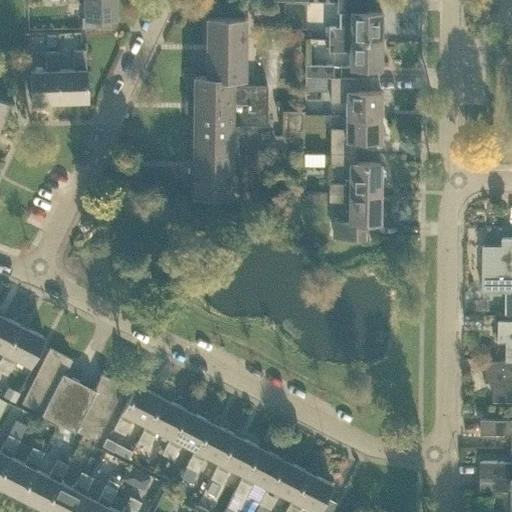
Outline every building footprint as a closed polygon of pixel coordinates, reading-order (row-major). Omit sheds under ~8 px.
[(45,0),(45,3),(64,2),(83,2),(84,18),(115,17),(114,0),(45,0)] [(381,40),(382,12),(366,12),(366,0),(336,0),(336,11),(338,11),(338,27),(328,27),(328,39),(381,40)] [(283,27),(306,27),(306,2),(283,2),(283,27)] [(97,17),(84,18),(81,18),(81,27),(81,28),(98,27),(97,17)] [(205,77),(194,76),(192,195),(230,195),(230,125),(266,126),(267,85),(244,85),(244,19),(206,18),(205,77)] [(54,36),(43,37),(44,49),(55,49),(54,36)] [(381,67),(381,40),(328,39),(328,50),(349,51),(349,67),(381,67)] [(72,51),(72,69),(58,70),(57,70),(58,101),(86,100),(84,50),(72,51)] [(44,51),(45,70),(30,71),(31,102),(58,101),(57,70),(58,70),(57,51),(44,51)] [(305,76),(330,76),(333,76),(333,65),(305,64),(305,76)] [(345,101),(345,115),(380,115),(381,91),(355,90),(356,77),(333,76),(330,76),(330,101),(345,101)] [(313,91),(325,91),(326,79),(314,78),(313,91)] [(0,99),(0,121),(8,103),(0,99)] [(281,136),(304,137),(304,111),(282,110),(281,136)] [(380,140),(380,115),(345,115),(345,128),(329,128),(329,154),(354,153),(355,140),(380,140)] [(328,184),(328,193),(380,193),(380,163),(354,163),(354,153),(329,154),(329,164),(349,164),(348,180),(344,180),(344,185),(328,184)] [(300,207),(318,208),(319,193),(301,193),(300,207)] [(379,222),(380,193),(328,193),(328,202),(344,202),(344,206),(348,206),(348,222),(333,222),(333,235),(363,236),(363,222),(379,222)] [(482,275),(482,293),(498,293),(506,293),(505,315),(511,315),(511,238),(503,238),(503,245),(483,245),(482,275)] [(0,350),(2,352),(4,352),(18,324),(0,314),(0,350)] [(511,319),(498,320),(498,342),(506,342),(506,360),(511,359),(511,319)] [(29,365),(43,336),(18,324),(4,352),(2,352),(0,356),(0,370),(6,374),(14,357),(29,365)] [(49,348),(20,403),(41,413),(40,414),(94,442),(123,385),(100,374),(93,388),(64,373),(71,359),(49,348)] [(494,382),(494,402),(511,401),(511,359),(506,360),(486,360),(486,381),(494,382)] [(135,383),(112,428),(124,434),(132,417),(145,424),(146,424),(160,396),(135,383)] [(13,401),(18,392),(7,386),(2,396),(13,401)] [(170,437),(184,409),(160,396),(146,424),(145,424),(136,440),(137,441),(145,445),(147,446),(156,429),(169,436),(170,437)] [(209,421),(184,409),(170,437),(169,436),(160,453),(172,459),(180,442),(193,449),(194,449),(209,421)] [(511,418),(480,419),(480,434),(511,434),(511,448),(511,447),(511,418)] [(15,420),(7,434),(18,440),(26,425),(15,420)] [(233,433),(209,421),(194,449),(193,449),(185,465),(196,471),(204,454),(218,461),(219,461),(233,433)] [(257,446),(233,433),(219,461),(218,461),(210,478),(220,483),(229,467),(242,473),(243,474),(257,446)] [(7,434),(0,449),(0,475),(10,457),(18,440),(7,434)] [(0,475),(0,486),(20,497),(34,469),(43,453),(48,443),(37,438),(32,447),(31,447),(23,463),(10,457),(0,475)] [(101,445),(111,450),(115,443),(104,438),(101,445)] [(282,458),(257,446),(243,474),(242,473),(233,490),(245,496),(253,479),(266,485),(267,486),(282,458)] [(511,447),(511,448),(511,461),(480,461),(480,475),(511,475),(511,447)] [(306,471),(282,458),(267,486),(266,485),(257,502),(258,502),(269,508),(277,491),(290,498),(292,499),(306,471)] [(20,497),(44,509),(58,481),(59,481),(67,465),(56,459),(48,476),(34,469),(20,497)] [(185,465),(179,476),(190,482),(196,471),(185,465)] [(130,483),(137,470),(128,466),(121,479),(130,483)] [(331,483),(306,471),(292,499),(290,498),(283,511),(297,511),(302,504),(317,511),(329,511),(335,501),(324,495),(331,483)] [(44,509),(50,511),(73,511),(82,494),(83,494),(91,478),(80,472),(72,488),(59,481),(58,481),(44,509)] [(115,490),(119,480),(109,475),(104,484),(115,490)] [(511,475),(480,475),(480,490),(511,490),(511,510),(511,509),(511,475)] [(209,479),(203,490),(214,496),(219,485),(209,479)] [(73,511),(103,511),(107,506),(116,490),(104,484),(96,500),(83,494),(82,494),(73,511)] [(107,506),(103,511),(134,511),(140,503),(129,497),(121,511),(119,511),(107,506)] [(257,511),(266,511),(269,508),(258,502),(254,510),(257,511)]
